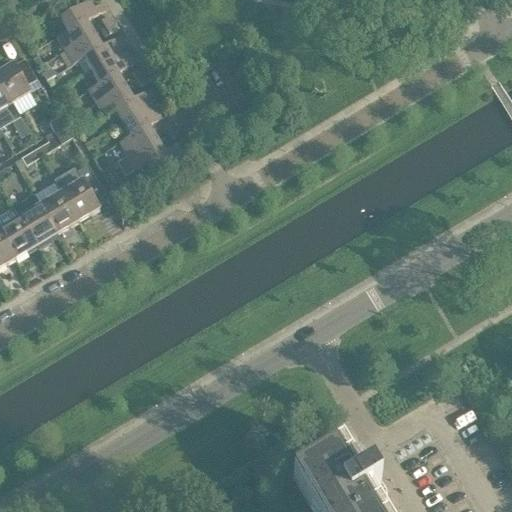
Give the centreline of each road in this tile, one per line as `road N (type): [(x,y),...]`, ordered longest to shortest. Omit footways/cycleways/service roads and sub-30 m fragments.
road 1 (residential): [(231,196),(491,38)]
road 2 (tertiary): [(81,475),(312,340)]
road 3 (residential): [(0,328),(231,196)]
road 4 (tertiary): [(312,340),(511,218)]
road 5 (residential): [(231,196),(118,0)]
road 6 (residential): [(376,454),(433,417),(492,511)]
road 7 (residential): [(376,454),(312,340)]
